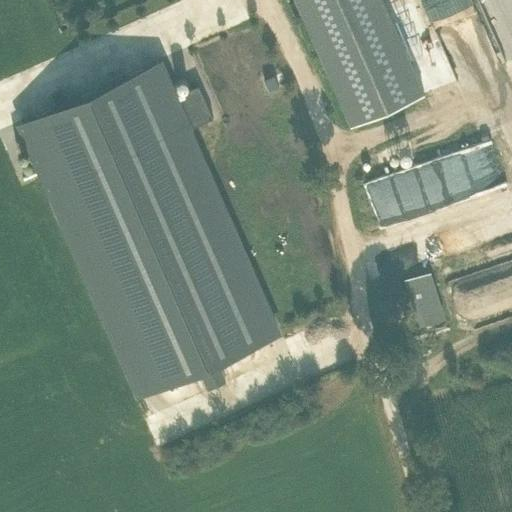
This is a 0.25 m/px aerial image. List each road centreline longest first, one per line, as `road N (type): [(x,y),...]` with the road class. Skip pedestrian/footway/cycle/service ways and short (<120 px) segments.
road 1 (track): [(382,383),(320,118),(252,0)]
road 2 (track): [(419,511),(382,383),(511,323)]
road 3 (unknown): [(328,154),(446,103),(396,0)]
road 4 (unknown): [(10,98),(202,0)]
